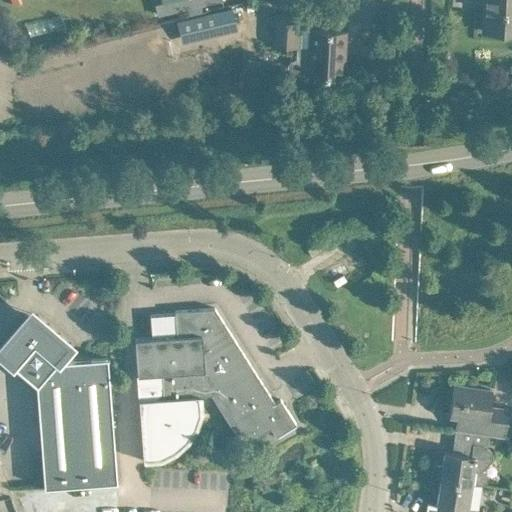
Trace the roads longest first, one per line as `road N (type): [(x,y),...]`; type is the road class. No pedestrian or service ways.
road 1 (tertiary): [(0,206),(511,147)]
road 2 (residential): [(0,257),(232,246),(256,257),(293,295),(354,391)]
road 3 (residential): [(371,511),(373,434),(354,391)]
